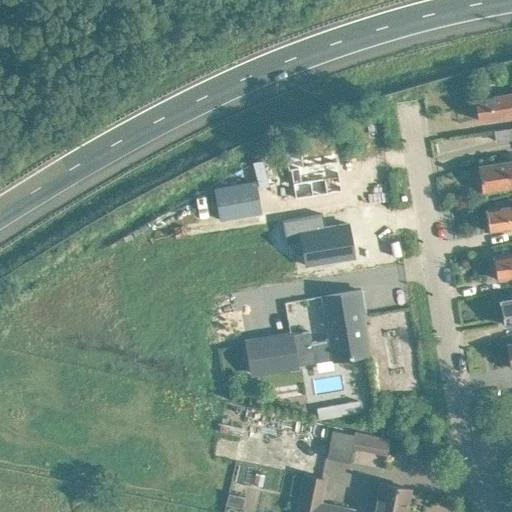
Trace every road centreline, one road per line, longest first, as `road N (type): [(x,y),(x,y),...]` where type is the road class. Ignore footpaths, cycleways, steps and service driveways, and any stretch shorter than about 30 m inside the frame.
road 1 (motorway): [(0,215),(223,88),(343,42),(500,0)]
road 2 (residential): [(497,500),(471,463),(454,408),(407,114)]
